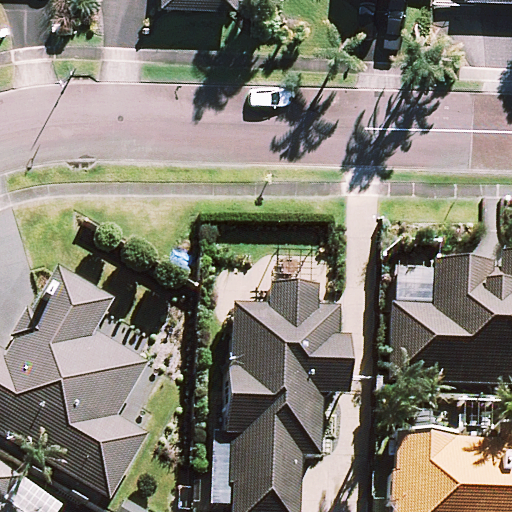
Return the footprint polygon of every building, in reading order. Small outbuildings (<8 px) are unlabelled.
[(247,17),(247,0),(172,0),(171,14),(247,17)] [(392,319),(389,397),(511,401),(511,270),(501,270),(500,291),(492,291),(492,279),(433,277),(432,320),(392,319)] [(0,364),(0,451),(102,511),(109,511),(146,450),(116,433),(148,380),(94,348),(112,317),(56,284),(29,331),(24,328),(8,355),(13,358),(6,369),(0,364)] [(232,511),(298,511),(301,456),(322,457),(323,412),(346,412),(348,352),(338,352),(339,324),(316,323),(316,305),(269,303),(268,321),(233,320),(230,384),(224,384),(222,451),(231,452),(230,500),(232,500),(232,511)] [(395,453),(392,511),(511,511),(511,443),(494,443),(494,456),(395,453)] [(0,511),(9,511),(23,493),(0,477),(0,511)]
